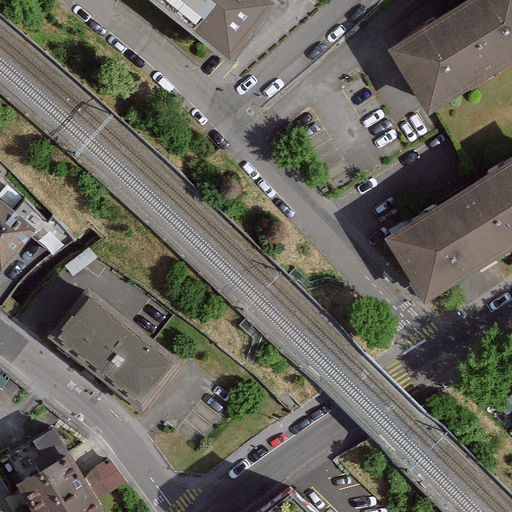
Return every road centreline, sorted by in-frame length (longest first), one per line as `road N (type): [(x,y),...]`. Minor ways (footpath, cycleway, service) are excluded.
road 1 (residential): [(437,357),(208,108)]
road 2 (residential): [(214,511),(305,441),(437,357)]
road 3 (residential): [(177,511),(120,436),(0,341)]
road 4 (residential): [(208,108),(354,0)]
road 5 (residential): [(208,108),(81,0)]
